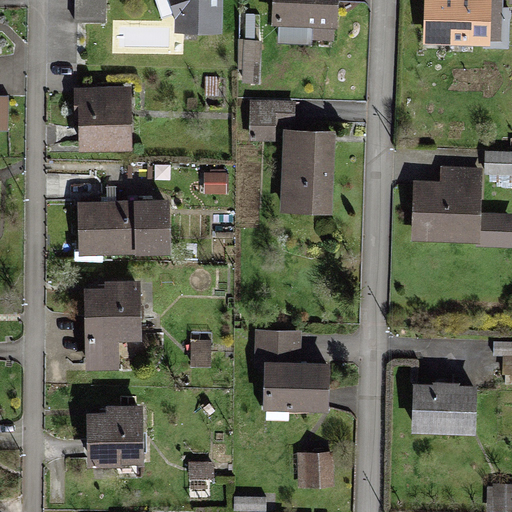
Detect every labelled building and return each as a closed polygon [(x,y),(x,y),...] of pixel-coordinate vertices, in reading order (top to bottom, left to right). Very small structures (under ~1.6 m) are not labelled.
[(168,0),(175,19),(175,32),(222,33),(222,0),(168,0)] [(268,0),(268,23),(306,23),(306,39),(327,39),(327,0),(268,0)] [(420,0),(421,44),(497,43),(495,0),(420,0)] [(122,91),(74,92),(75,151),(124,150),(122,91)] [(288,104),(245,103),(245,142),(268,142),(268,123),(288,123),(288,104)] [(327,136),(280,135),(279,210),(326,211),(327,136)] [(511,154),(491,154),(491,176),(511,176),(511,154)] [(411,186),(410,241),(505,242),(505,216),(469,215),(470,170),(440,170),(440,187),(411,186)] [(161,203),(76,206),(78,255),(163,252),(161,203)] [(101,289),(81,290),(82,372),(109,372),(109,341),(133,341),(132,282),(101,283),(101,289)] [(297,333),(254,333),(254,363),(262,363),(262,408),(320,408),(320,360),(297,360),(297,333)] [(205,343),(185,343),(186,365),(205,365),(205,343)] [(511,344),(490,345),(490,356),(511,356),(511,344)] [(467,388),(409,387),(409,429),(467,430),(467,388)] [(100,413),(83,413),(83,466),(134,466),(134,407),(100,407),(100,413)] [(325,454),(299,455),(299,485),(326,485),(325,454)] [(202,465),(186,465),(186,480),(202,480),(202,465)] [(511,486),(487,488),(488,501),(511,499),(511,486)] [(260,511),(261,499),(231,499),(230,511),(260,511)]
